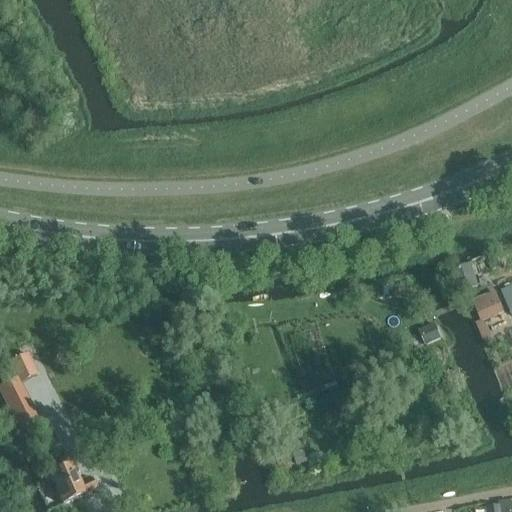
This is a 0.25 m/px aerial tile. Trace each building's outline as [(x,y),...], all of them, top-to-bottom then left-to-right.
[(473,302),(481,323),(503,314),(495,294),(473,302)] [(2,387),(10,402),(5,404),(7,408),(17,430),(37,420),(19,384),(37,376),(27,357),(10,365),(17,380),(2,387)] [(421,374),(424,386),(439,381),(436,370),(421,374)] [(293,451),(295,466),(313,462),(310,448),(293,451)] [(91,481),(80,485),(72,467),(50,477),(63,506),(95,492),(91,481)]
